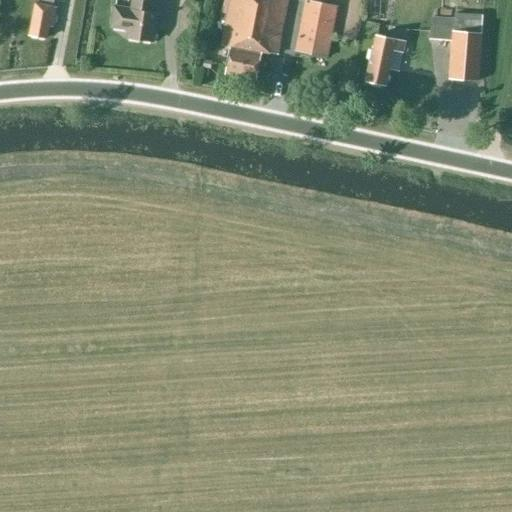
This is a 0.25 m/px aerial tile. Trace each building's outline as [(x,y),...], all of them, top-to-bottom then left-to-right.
[(52,6),(53,0),(35,0),(35,3),(34,3),(28,35),(46,38),(48,27),(52,27),(56,7),(52,6)] [(150,11),(151,0),(131,0),(130,8),(111,6),(108,28),(126,31),(125,37),(153,41),(157,12),(150,11)] [(275,54),(286,0),(228,0),(220,44),(230,46),(224,72),(254,78),(259,51),(275,54)] [(326,56),(336,6),(305,0),(303,0),(294,50),(326,56)] [(480,33),(481,20),(430,17),(429,40),(450,41),(447,79),(477,81),(481,33),(480,33)] [(382,21),(367,18),(365,28),(379,31),(382,21)] [(401,53),(404,41),(374,35),(372,46),(371,46),(364,81),(384,86),(392,51),(401,53)]
